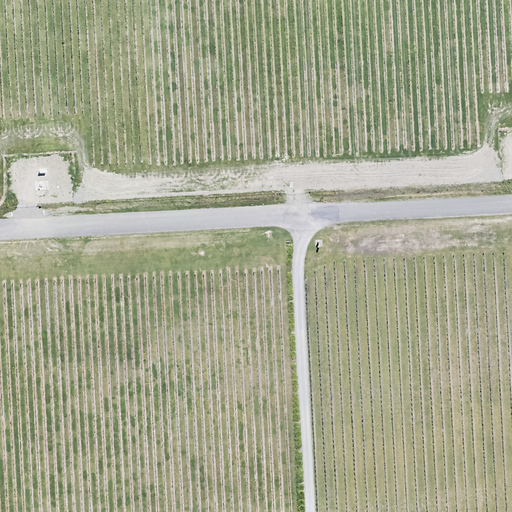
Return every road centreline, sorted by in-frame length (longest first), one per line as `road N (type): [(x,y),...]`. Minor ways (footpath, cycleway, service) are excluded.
road 1 (unclassified): [(0,220),(511,194)]
road 2 (track): [(275,206),(290,511)]
